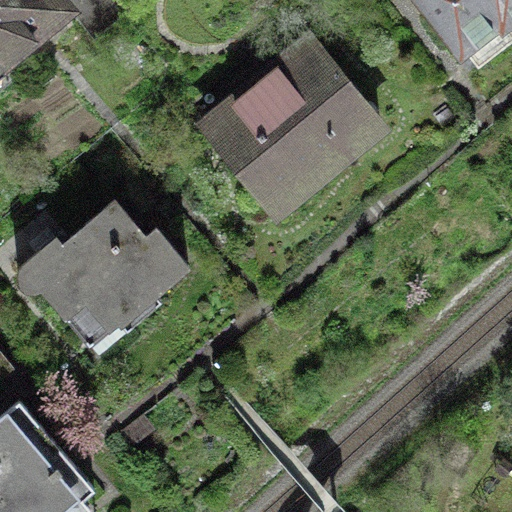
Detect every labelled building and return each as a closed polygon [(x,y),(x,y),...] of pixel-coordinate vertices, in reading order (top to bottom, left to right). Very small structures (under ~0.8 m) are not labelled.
[(0,0),(0,61),(68,5),(63,0),(0,0)] [(121,0),(130,9),(140,0),(121,0)] [(511,0),(424,0),(476,66),(511,37),(511,30),(504,21),(511,14),(511,0)] [(273,208),(379,121),(312,39),(235,101),(238,105),(211,126),(208,122),(205,125),(273,208)] [(156,292),(189,263),(155,225),(145,233),(114,198),(62,243),(55,235),(18,268),(18,280),(26,288),(37,289),(41,285),(91,341),(118,317),(127,328),(161,298),(156,292)] [(0,351),(0,374),(12,364),(0,351)] [(0,511),(62,511),(94,484),(18,398),(0,413),(0,511)]
